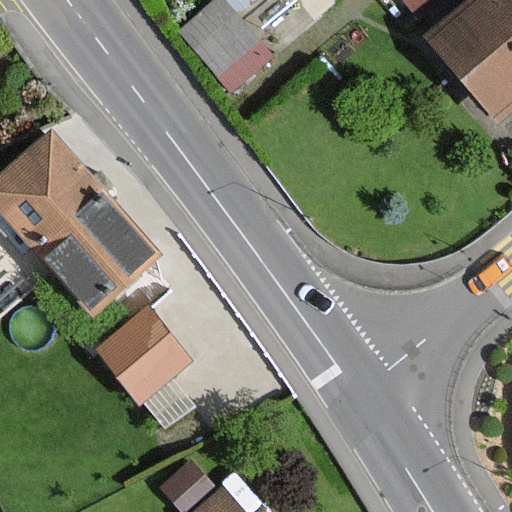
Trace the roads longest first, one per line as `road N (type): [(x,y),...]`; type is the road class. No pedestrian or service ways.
road 1 (primary): [(63,0),(362,390)]
road 2 (residential): [(362,390),(511,270)]
road 3 (primary): [(362,390),(433,511)]
